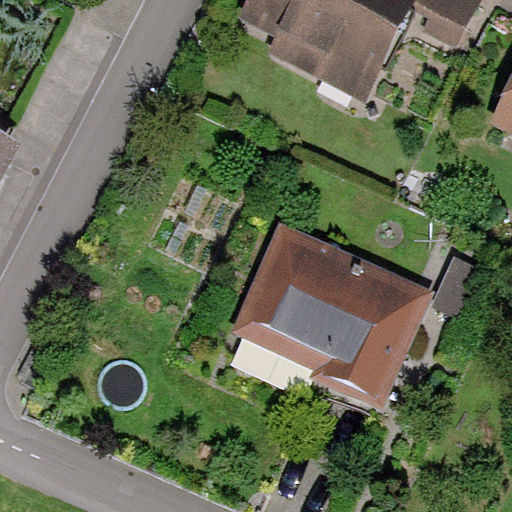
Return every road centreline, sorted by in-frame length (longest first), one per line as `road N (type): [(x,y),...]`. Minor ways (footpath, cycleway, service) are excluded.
road 1 (residential): [(176,0),(0,345)]
road 2 (residential): [(165,511),(0,440)]
